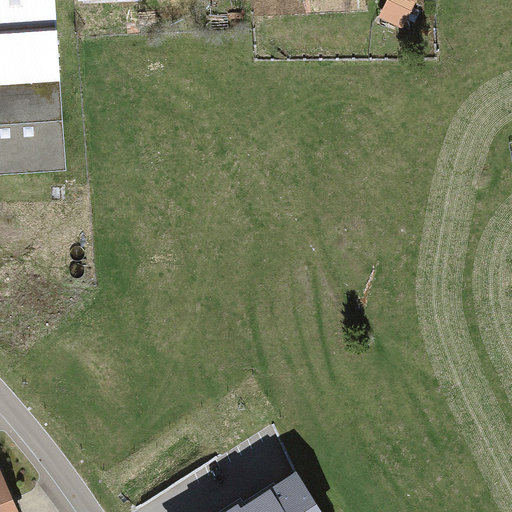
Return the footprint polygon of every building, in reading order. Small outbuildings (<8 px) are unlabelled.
[(0,0),(0,172),(60,169),(50,0),(0,0)] [(406,0),(386,0),(383,6),(403,16),(410,2),(406,0)] [(51,186),(51,209),(84,209),(83,186),(51,186)] [(319,511),(294,474),(235,511),(319,511)] [(10,511),(0,489),(0,511),(10,511)]
